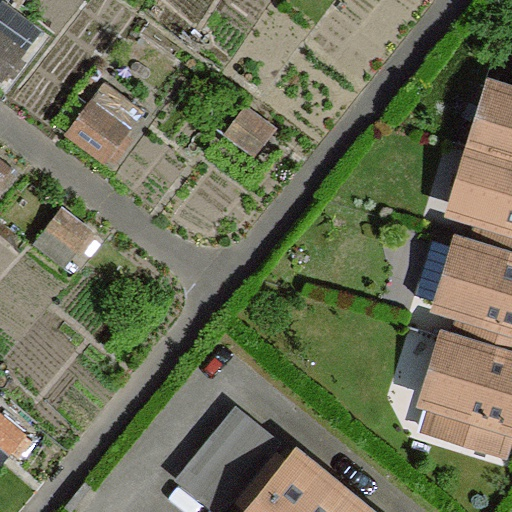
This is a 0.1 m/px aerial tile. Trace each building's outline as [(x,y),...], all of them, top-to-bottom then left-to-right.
[(511,92),(497,88),(479,150),(511,159),(511,92)] [(511,159),(479,150),(460,211),(483,219),(511,227),(511,159)] [(511,227),(483,219),(475,246),(511,257),(511,227)] [(511,257),(475,246),(464,243),(445,306),(465,312),(511,326),(511,257)] [(511,326),(465,312),(457,341),(511,357),(511,326)] [(511,357),(457,341),(451,339),(431,401),(436,403),(511,426),(511,357)] [(511,428),(511,426),(436,403),(428,432),(505,456),(511,428)] [(218,511),(231,511),(240,502),(279,455),(285,445),(237,407),(177,480),(218,511)] [(252,511),(256,511),(294,466),(279,455),(240,502),(252,511)] [(337,511),(347,501),(299,460),(294,466),(256,511),(337,511)]
